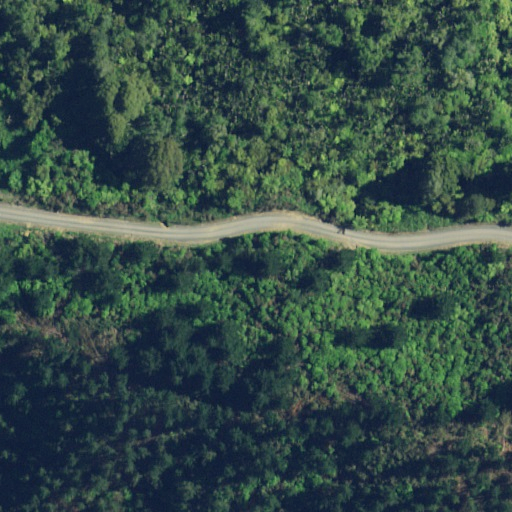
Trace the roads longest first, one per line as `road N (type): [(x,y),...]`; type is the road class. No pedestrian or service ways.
road 1 (track): [(0,341),(219,406),(511,450)]
road 2 (unclassified): [(511,227),(396,236),(278,210),(190,226),(0,205)]
